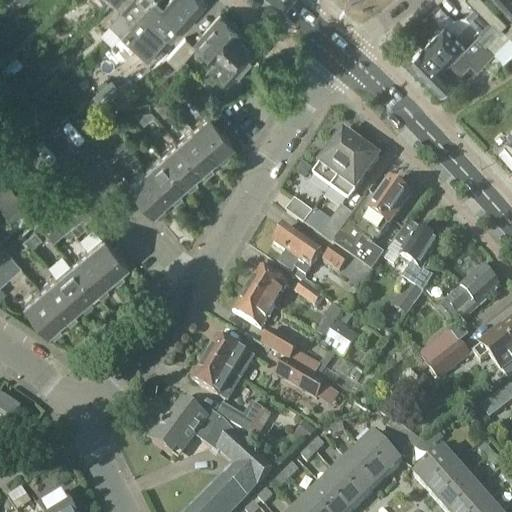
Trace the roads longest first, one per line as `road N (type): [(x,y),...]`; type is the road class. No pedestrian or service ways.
road 1 (residential): [(190,288),(348,56)]
road 2 (residential): [(190,288),(64,159),(23,187),(8,170)]
road 3 (tertiary): [(511,226),(348,56)]
road 4 (residential): [(82,408),(132,373),(190,288)]
